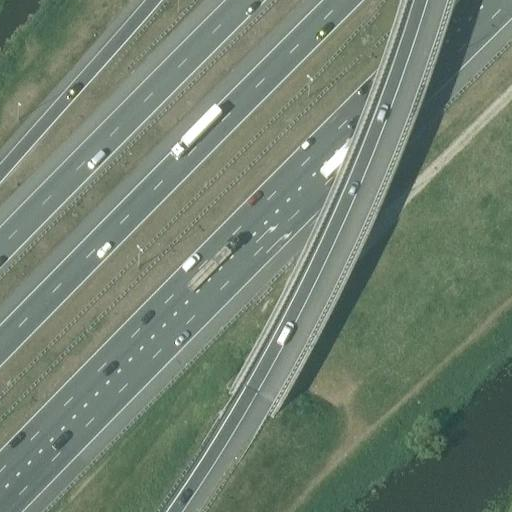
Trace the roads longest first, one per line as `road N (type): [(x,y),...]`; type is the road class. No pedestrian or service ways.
road 1 (motorway): [(0,493),(490,0)]
road 2 (motorway): [(173,511),(315,280),(428,0)]
road 3 (motorway): [(344,0),(0,345)]
road 4 (motorway): [(241,0),(0,244)]
road 5 (motorway): [(157,0),(0,175)]
